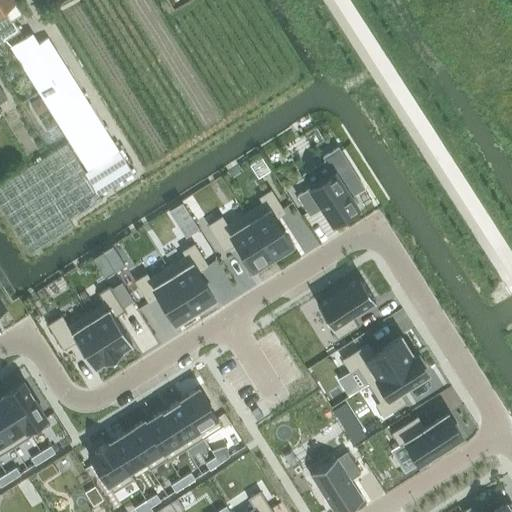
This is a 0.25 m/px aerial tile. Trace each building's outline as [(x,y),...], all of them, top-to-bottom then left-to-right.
[(13,0),(0,0),(0,11),(15,2),(13,0)] [(0,11),(0,41),(20,29),(12,17),(21,12),(15,2),(0,11)] [(28,36),(10,47),(40,94),(70,142),(87,170),(118,151),(47,38),(34,46),(28,36)] [(37,114),(48,107),(41,97),(36,100),(34,108),(37,114)] [(70,142),(0,185),(0,207),(30,254),(74,226),(69,219),(104,197),(102,192),(87,170),(70,142)] [(309,187),(297,195),(310,214),(321,207),(332,224),(357,208),(350,196),(364,187),(338,147),(323,156),(333,171),(309,186),(309,187)] [(118,151),(87,170),(102,192),(132,173),(118,151)] [(262,202),(244,213),(272,257),(275,255),(277,259),(291,250),(289,246),(291,245),(274,218),(284,211),(270,190),(259,197),(262,202)] [(221,217),(208,225),(224,250),(236,242),(253,269),(272,257),(244,213),(226,224),(221,217)] [(192,218),(178,226),(185,237),(198,229),(192,218)] [(185,255),(167,266),(195,310),(214,298),(197,271),(207,265),(194,243),(182,251),(185,255)] [(146,273),(135,280),(149,302),(159,295),(176,322),(195,310),(167,266),(149,278),(146,273)] [(318,303),(317,303),(331,326),(329,327),(337,339),(358,325),(351,315),(373,301),(374,301),(375,301),(373,298),(374,297),(373,296),(372,296),(368,290),(369,290),(368,288),(367,289),(367,288),(368,288),(367,287),(366,287),(362,281),(363,280),(362,279),(361,280),(359,276),(358,277),(359,278),(356,280),(355,279),(354,280),(355,280),(349,284),(349,283),(347,284),(348,285),(318,303)] [(121,281),(111,288),(123,306),(133,300),(121,281)] [(102,300),(85,311),(113,356),(114,356),(114,357),(115,356),(115,355),(120,352),(121,352),(122,352),(121,351),(123,350),(122,349),(130,344),(131,344),(132,344),(114,316),(125,309),(123,306),(111,288),(109,285),(97,292),(102,300)] [(62,315),(47,324),(63,348),(76,340),(94,368),(95,367),(94,366),(103,361),(104,362),(105,361),(105,362),(107,361),(106,361),(112,357),(112,358),(113,357),(113,356),(85,311),(67,322),(62,315)] [(367,343),(342,359),(350,370),(357,365),(369,383),(415,354),(414,353),(412,354),(401,336),(374,353),(367,343)] [(415,354),(369,383),(380,401),(376,404),(383,415),(404,402),(398,392),(426,373),(425,370),(428,368),(419,354),(416,356),(415,354)] [(4,393),(3,393),(4,395),(5,395),(30,435),(49,423),(23,381),(4,393)] [(198,386),(179,399),(203,437),(222,425),(198,386)] [(4,395),(0,397),(0,425),(13,446),(30,435),(5,395),(4,395)] [(179,399),(161,410),(186,448),(203,437),(179,399)] [(366,436),(366,435),(365,435),(345,403),(345,402),(345,401),(332,409),(354,443),(366,436)] [(257,407),(250,411),(254,416),(257,420),(263,415),(260,412),(257,407)] [(145,420),(144,420),(167,457),(166,458),(167,459),(186,448),(161,410),(145,420)] [(417,417),(392,432),(400,445),(405,441),(419,463),(461,436),(447,413),(424,428),(417,417)] [(144,418),(126,430),(145,460),(144,460),(149,469),(166,458),(167,457),(144,420),(145,420),(144,418)] [(0,425),(0,454),(13,446),(0,425)] [(126,430),(108,441),(128,471),(128,470),(144,460),(145,460),(126,430)] [(108,441),(88,453),(113,492),(134,478),(128,470),(128,471),(108,441)] [(51,446),(41,452),(45,459),(55,452),(51,446)] [(225,450),(215,456),(219,463),(229,457),(225,450)] [(336,456),(310,473),(334,511),(341,511),(363,499),(350,478),(360,472),(347,451),(336,457),(336,456)] [(41,452),(31,458),(35,465),(45,459),(41,452)] [(215,456),(205,463),(209,469),(219,463),(215,456)] [(52,461),(36,472),(42,481),(58,471),(52,461)] [(16,468),(6,474),(11,481),(21,474),(16,468)] [(190,472),(181,478),(185,485),(194,478),(190,472)] [(6,474),(0,477),(0,485),(1,487),(11,481),(6,474)] [(181,478),(171,484),(175,491),(185,485),(181,478)] [(253,506),(244,511),(273,511),(259,490),(248,498),(253,506)] [(156,494),(146,500),(150,506),(160,500),(156,494)] [(169,502),(175,511),(183,507),(176,497),(169,502)] [(146,500),(136,506),(139,511),(141,511),(150,506),(146,500)] [(174,511),(175,511),(169,502),(157,510),(158,511),(174,511)] [(473,511),(470,506),(461,511),(511,511),(511,505),(511,503),(507,505),(506,503),(491,511),(473,511)]
